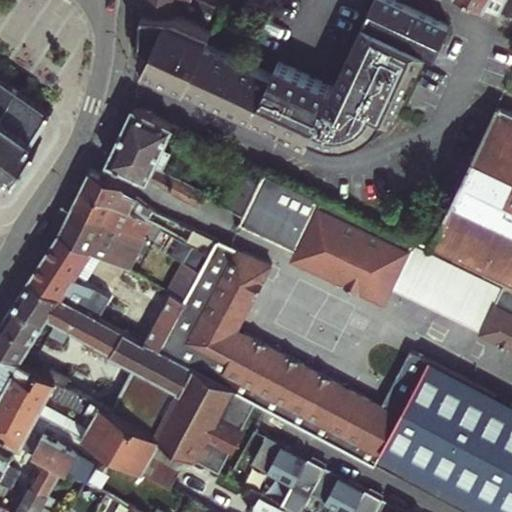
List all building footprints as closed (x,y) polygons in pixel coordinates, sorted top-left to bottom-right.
[(266,70),(202,41),(208,28),(176,13),(174,12),(171,19),(163,18),(129,12),(128,15),(131,16),(126,71),(138,72),(302,150),(308,139),(316,143),(323,144),(333,143),(342,142),(345,141),(351,139),(357,137),(367,131),(375,125),(377,123),(381,119),(385,112),(396,117),(428,48),(437,53),(450,25),(398,0),(369,0),(330,85),(273,58),(266,70)] [(179,0),(130,0),(129,12),(163,18),(166,9),(174,12),(176,13),(182,1),(179,0)] [(495,0),(444,0),(501,24),(509,8),(495,0)] [(0,175),(4,169),(7,171),(10,167),(15,171),(18,168),(15,166),(12,159),(23,142),(35,142),(36,140),(32,136),(34,133),(31,131),(43,113),(45,114),(48,110),(46,109),(47,107),(45,106),(43,107),(37,103),(40,98),(26,89),(23,93),(17,90),(19,87),(14,84),(13,86),(0,77),(0,175)] [(124,113),(120,111),(113,127),(100,156),(97,162),(188,206),(193,194),(142,167),(159,129),(155,127),(144,122),(139,120),(124,113)] [(511,122),(487,111),(458,166),(415,249),(501,289),(511,294),(511,122)] [(232,215),(252,172),(227,161),(208,203),(232,215)] [(501,289),(415,249),(338,213),(288,189),(252,172),(232,215),(228,222),(291,252),(288,260),(383,303),(393,284),(483,327),(501,289)] [(76,180),(72,188),(119,211),(123,204),(115,186),(90,177),(80,173),(76,180)] [(134,218),(137,212),(140,204),(115,186),(123,204),(119,211),(134,218)] [(68,197),(63,208),(109,232),(119,211),(72,188),(68,197)] [(137,212),(180,232),(177,238),(202,250),(207,239),(140,204),(137,212)] [(104,245),(110,232),(109,232),(63,208),(57,218),(49,234),(81,251),(88,254),(92,256),(116,270),(158,293),(174,302),(181,289),(104,245)] [(110,232),(122,239),(134,218),(119,211),(109,232),(110,232)] [(49,234),(38,251),(19,282),(90,319),(102,297),(67,278),(81,251),(49,234)] [(259,266),(207,239),(202,250),(181,289),(174,302),(149,351),(245,402),(342,454),(367,405),(225,330),(259,266)] [(92,256),(88,254),(81,251),(67,278),(102,297),(106,290),(81,277),(92,256)] [(180,456),(206,471),(245,402),(149,351),(103,326),(90,319),(19,282),(10,296),(0,312),(0,356),(12,363),(17,366),(20,362),(14,359),(42,322),(50,327),(43,340),(58,348),(65,335),(91,350),(88,355),(101,363),(103,360),(127,373),(104,415),(180,456)] [(511,294),(501,289),(483,327),(480,333),(511,347),(511,294)] [(149,351),(174,302),(158,293),(135,334),(107,318),(103,326),(149,351)] [(353,440),(489,511),(511,511),(511,412),(400,353),(353,440)] [(0,401),(30,418),(35,407),(39,399),(77,419),(85,404),(59,389),(31,374),(17,366),(12,363),(0,356),(0,401)] [(35,368),(31,374),(59,389),(63,383),(35,368)] [(59,434),(43,425),(30,418),(0,401),(0,442),(9,448),(34,461),(54,472),(59,475),(69,457),(52,448),(59,434)] [(72,441),(78,431),(35,407),(30,418),(43,425),(59,434),(72,441)] [(104,415),(92,408),(78,431),(72,441),(161,489),(180,456),(104,415)] [(392,511),(263,443),(248,471),(287,491),(277,510),(280,511),(298,511),(304,501),(325,511),(392,511)] [(54,472),(34,461),(29,470),(21,485),(20,488),(24,491),(39,499),(43,491),(54,472)] [(31,511),(39,499),(24,491),(19,500),(11,511),(31,511)] [(31,511),(54,511),(45,507),(51,495),(43,491),(39,499),(31,511)] [(280,511),(277,510),(260,501),(253,511),(280,511)] [(82,511),(71,506),(65,503),(60,511),(82,511)]
